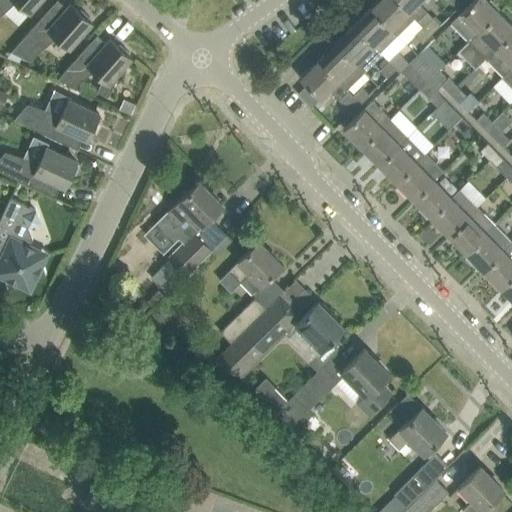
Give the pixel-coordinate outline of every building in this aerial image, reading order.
[(0,0),(0,7),(5,11),(16,1),(29,12),(39,0),(0,0)] [(378,0),(371,8),(397,34),(415,16),(398,0),(378,0)] [(398,0),(415,16),(418,19),(427,11),(418,2),(420,0),(398,0)] [(472,0),(451,22),(469,40),(499,11),(487,0),(472,0)] [(6,57),(18,62),(22,56),(25,57),(39,42),(44,47),(56,36),(69,48),(92,21),(89,19),(91,17),(81,8),(79,10),(71,3),(63,12),(53,3),(6,57)] [(353,25),(374,46),(375,45),(380,50),(397,34),(371,8),(353,25)] [(511,24),(499,11),(469,40),(486,58),(511,32),(511,24)] [(335,43),(364,71),(359,65),(367,56),(365,54),(374,46),(353,25),(335,43)] [(422,42),(432,33),(424,25),(415,34),(422,42)] [(511,32),(486,58),(504,75),(511,66),(511,32)] [(114,76),(131,56),(128,54),(130,52),(120,43),(119,45),(110,38),(102,47),(93,39),(58,78),(72,84),(78,77),(81,80),(93,70),(103,78),(97,90),(109,95),(116,78),(114,76)] [(346,89),(364,71),(335,43),(317,60),(346,89)] [(429,45),(410,63),(428,81),(440,70),(439,69),(446,63),(429,45)] [(388,60),(396,68),(396,67),(400,72),(402,70),(409,63),(398,51),(388,60)] [(352,111),(360,103),(353,96),(346,89),(317,60),(300,77),(320,97),(330,88),(352,111)] [(387,76),(396,68),(388,60),(380,69),(387,76)] [(420,88),(421,88),(428,81),(410,63),(409,63),(402,70),(420,89),(420,88)] [(511,66),(504,75),(502,76),(511,86),(511,66)] [(440,70),(428,81),(436,90),(437,90),(442,84),(450,93),(458,85),(449,77),(448,78),(440,70)] [(421,88),(437,106),(445,98),(437,90),(436,90),(428,81),(421,88)] [(467,95),(458,85),(450,93),(459,102),(467,95)] [(363,86),(353,96),(360,103),(370,93),(363,86)] [(0,88),(0,109),(1,110),(9,93),(0,88)] [(99,113),(68,98),(61,114),(46,108),(42,115),(24,107),(14,118),(71,145),(76,133),(88,138),(92,128),(95,129),(100,118),(98,117),(99,113)] [(125,98),(120,108),(132,113),(136,104),(125,98)] [(454,123),(455,123),(462,116),(445,98),(437,106),(438,106),(433,111),(449,128),(454,123)] [(344,128),(362,145),(391,118),(373,99),(344,128)] [(503,111),(493,121),(486,128),(494,137),(502,130),(511,120),(503,111)] [(476,119),(486,128),(493,121),(484,112),(476,119)] [(471,125),(462,116),(455,123),(464,132),(471,125)] [(391,118),(362,145),(379,163),(408,135),(391,118)] [(2,154),(0,156),(0,169),(5,172),(49,192),(54,181),(61,184),(65,186),(70,176),(73,177),(78,165),(76,164),(77,161),(47,146),(49,142),(33,135),(23,156),(20,163),(2,154)] [(408,135),(379,163),(396,181),(425,153),(408,135)] [(481,149),(490,158),(497,151),(488,142),(481,149)] [(506,160),(497,151),(490,158),(499,168),(506,160)] [(425,153),(396,181),(414,199),(434,179),(443,169),(426,152),(425,153)] [(434,179),(414,199),(431,216),(451,196),(434,179)] [(166,212),(155,224),(173,242),(179,237),(183,241),(193,231),(195,233),(200,227),(223,204),(199,180),(167,213),(166,212)] [(461,187),(451,196),(431,216),(449,235),(479,205),(461,187)] [(36,209),(11,197),(0,219),(0,259),(4,261),(0,270),(0,275),(6,279),(9,286),(17,284),(31,291),(38,276),(45,273),(43,266),(47,257),(28,249),(33,238),(29,225),(40,221),(36,209)] [(479,205),(449,235),(466,252),(496,223),(479,205)] [(511,239),(496,223),(466,252),(484,270),(511,242),(511,239)] [(169,258),(154,274),(169,288),(184,273),(187,275),(212,249),(195,233),(193,231),(183,241),(168,256),(169,258)] [(229,269),(240,281),(252,293),(253,293),(253,292),(282,264),(258,240),(238,260),(229,269)] [(511,242),(484,270),(502,288),(511,278),(511,242)] [(511,278),(502,288),(511,298),(511,278)] [(239,374),(242,376),(286,333),(311,359),(310,360),(318,369),(324,364),(330,357),(343,345),(334,336),(336,335),(344,326),(318,300),(302,315),(299,312),(280,293),(267,306),(211,362),(239,374)] [(256,296),(220,331),(231,342),(267,306),(256,296)] [(196,356),(211,362),(215,358),(205,347),(197,354),(196,356)] [(365,348),(340,371),(363,395),(356,402),(368,414),(391,392),(380,381),(389,372),(365,348)] [(266,376),(253,388),(258,392),(276,411),(291,426),(339,379),(324,364),(318,369),(300,388),(288,399),(270,380),(266,376)] [(409,393),(396,406),(409,418),(422,406),(409,393)] [(394,493),(407,506),(436,478),(448,465),(430,446),(446,431),(422,406),(409,418),(408,420),(400,427),(400,428),(389,438),(399,448),(410,438),(430,458),(423,465),(394,493)] [(480,465),(466,479),(460,485),(473,498),(462,509),(465,511),(478,511),(483,508),(483,509),(503,489),(480,465)] [(84,503),(102,511),(104,511),(117,511),(128,490),(115,484),(97,475),(84,503)] [(436,478),(407,506),(401,511),(427,511),(449,491),(436,478)]
